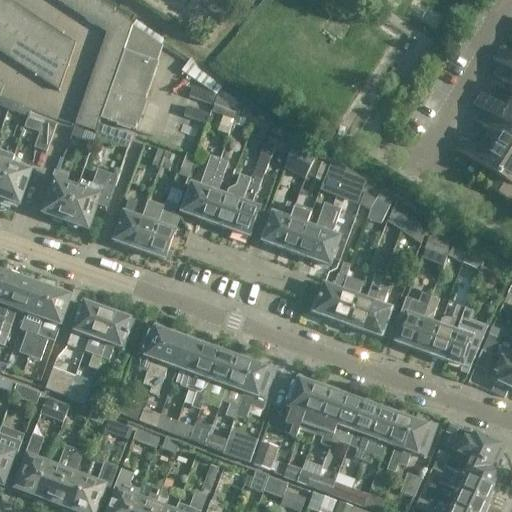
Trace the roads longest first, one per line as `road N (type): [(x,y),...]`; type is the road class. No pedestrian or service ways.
road 1 (residential): [(0,243),(511,418)]
road 2 (residential): [(511,225),(418,166),(511,2)]
